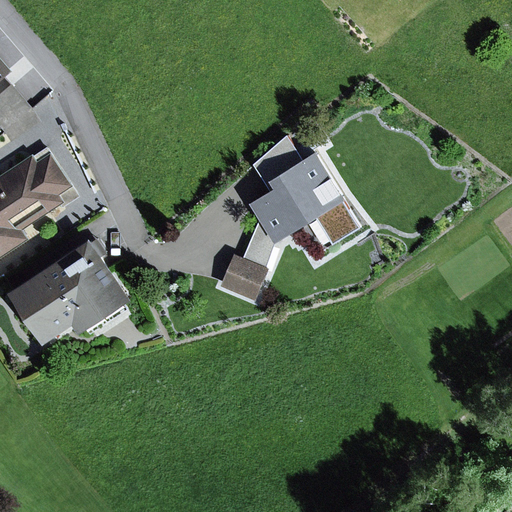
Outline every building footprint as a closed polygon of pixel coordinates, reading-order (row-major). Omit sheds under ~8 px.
[(0,79),(13,68),(0,52),(0,79)] [(13,84),(0,94),(0,122),(1,125),(12,141),(43,121),(33,107),(13,84)] [(255,164),(272,190),(279,186),(274,178),(304,159),(289,133),(255,164)] [(0,254),(27,237),(22,228),(65,199),(61,193),(75,183),(52,149),(39,158),(35,153),(0,176),(0,254)] [(304,159),(274,178),(279,186),(272,190),(254,201),(263,216),(277,239),(278,241),(318,217),(334,244),(364,226),(318,150),(304,159)] [(277,239),(263,216),(245,257),(268,266),(277,239)] [(94,236),(13,289),(46,340),(76,321),(82,331),(134,297),(94,236)] [(236,253),(223,284),(257,298),(270,267),(268,266),(245,257),(236,253)]
